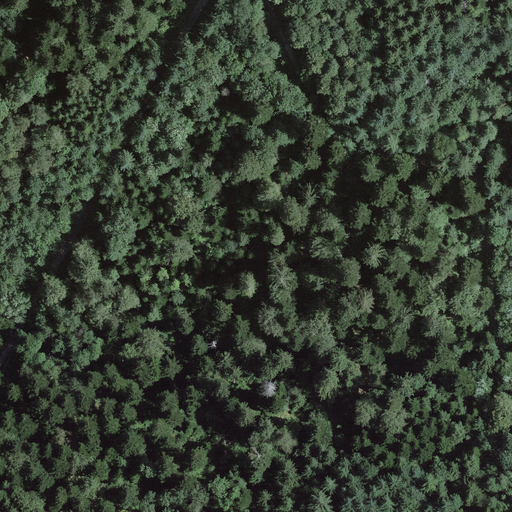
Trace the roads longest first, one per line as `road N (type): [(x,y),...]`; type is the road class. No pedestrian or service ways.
road 1 (track): [(484,511),(501,407),(477,173),(455,161),(398,153),(357,130),(299,60),(271,0)]
road 2 (track): [(0,365),(200,0)]
